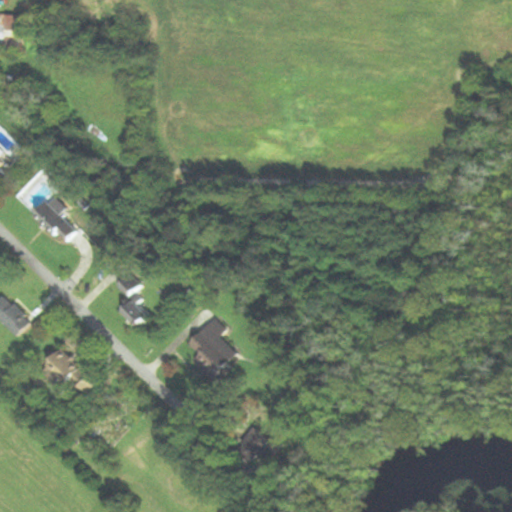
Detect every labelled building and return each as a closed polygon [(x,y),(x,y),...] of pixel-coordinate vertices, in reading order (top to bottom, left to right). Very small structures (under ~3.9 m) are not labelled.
[(0,52),(26,53),(26,34),(38,35),(38,16),(0,14),(0,52)] [(66,216),(71,210),(58,198),(41,218),(71,244),(82,231),(66,216)] [(124,311),(142,329),(155,316),(145,305),(149,301),(129,281),(123,287),(136,300),(124,311)] [(0,306),(0,315),(22,337),(37,323),(10,296),(0,306)] [(225,337),(232,331),(220,319),(195,344),(206,355),(200,361),(218,380),(243,356),(225,337)] [(60,386),(65,381),(71,387),(77,381),(91,394),(102,382),(69,349),(46,372),(60,386)] [(274,442),(262,430),(243,448),(256,461),(274,442)]
